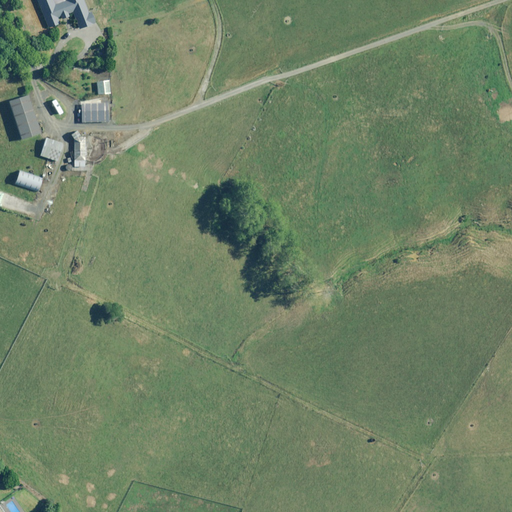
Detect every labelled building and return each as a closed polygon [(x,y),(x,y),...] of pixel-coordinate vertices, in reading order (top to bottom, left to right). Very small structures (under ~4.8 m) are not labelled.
[(31,0),(43,28),(56,22),(53,15),(55,14),(57,18),(64,15),(63,13),(68,11),(76,29),(90,24),(79,0),(31,0)] [(104,80),(92,80),(92,93),(105,92),(104,80)] [(23,95),(3,101),(16,140),(35,134),(23,95)] [(80,114),(80,121),(94,121),(94,123),(102,123),(102,114),(80,114)] [(80,166),(80,137),(75,136),(71,131),(65,135),(70,142),(70,166),(80,166)] [(58,142),(40,137),(34,156),(52,161),(58,142)] [(36,177),(13,170),(9,184),(32,191),(36,177)] [(0,511),(22,511),(12,495),(0,501),(0,511)]
